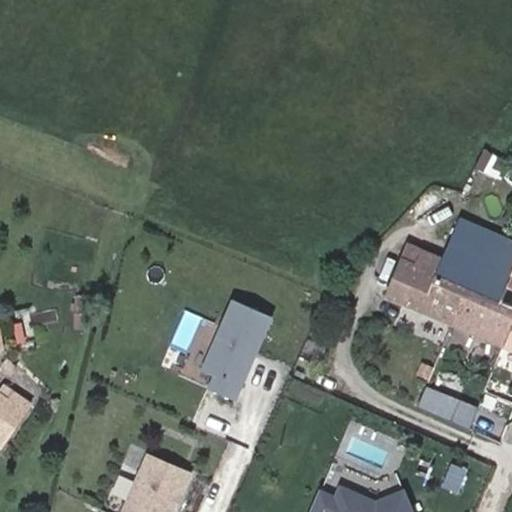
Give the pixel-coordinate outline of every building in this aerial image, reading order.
[(387,294),(484,338),(500,304),(511,277),(511,241),(463,219),(445,256),(423,247),(417,261),(405,255),(387,294)] [(511,309),(511,277),(500,304),(511,309)] [(234,295),(207,367),(219,371),(213,386),(244,398),(276,311),(234,295)] [(511,309),(500,304),(484,338),(511,351),(511,309)] [(0,447),(3,450),(29,410),(9,396),(6,401),(0,397),(0,447)] [(180,497),(191,475),(148,454),(120,511),(173,511),(174,509),(173,505),(176,499),(180,497)]
